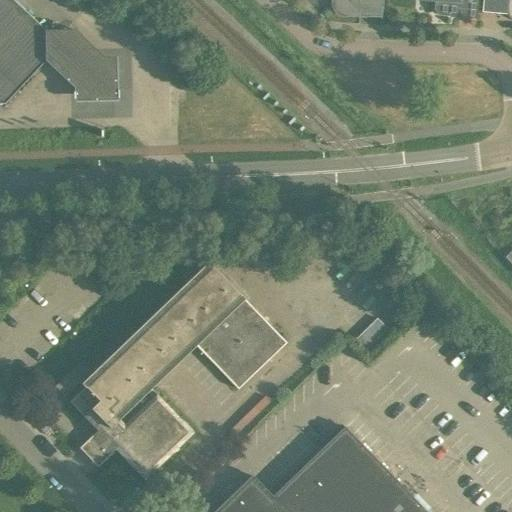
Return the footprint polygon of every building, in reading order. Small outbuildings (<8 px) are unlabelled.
[(0,0),(0,104),(5,104),(47,59),(46,53),(67,53),(67,31),(46,32),(12,0),(0,0)] [(334,0),(334,1),(334,3),(334,4),(334,5),(335,7),(335,8),(336,9),(337,11),(338,12),(340,13),(341,13),(343,14),(344,14),(359,14),(359,0),(334,0)] [(438,15),(454,17),(459,12),(460,0),(434,0),(433,10),(438,15)] [(46,53),(47,59),(77,89),(79,101),(122,100),(120,56),(106,57),(76,31),(67,31),(67,53),(46,53)] [(69,401),(97,431),(79,448),(98,467),(115,450),(144,480),(194,433),(148,385),(193,342),(238,390),(287,343),(211,264),(69,401)] [(376,319),(356,339),(371,354),(391,334),(376,319)] [(74,368),(54,386),(64,397),(83,378),(92,370),(82,360),(74,368)] [(426,511),(344,427),(272,496),(252,476),(214,511),(426,511)]
